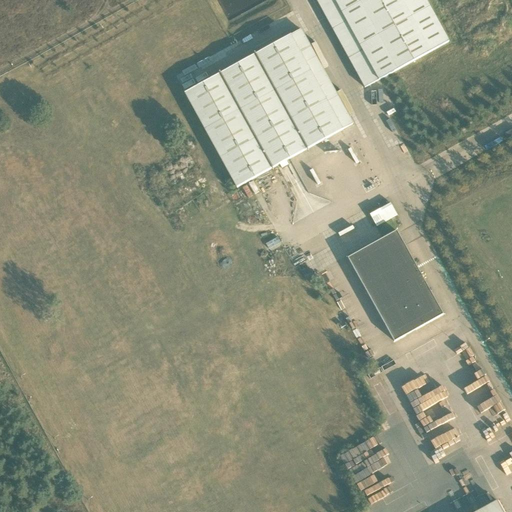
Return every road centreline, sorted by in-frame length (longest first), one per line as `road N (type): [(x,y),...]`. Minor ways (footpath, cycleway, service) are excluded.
road 1 (track): [(86,511),(0,350)]
road 2 (track): [(126,0),(0,70)]
